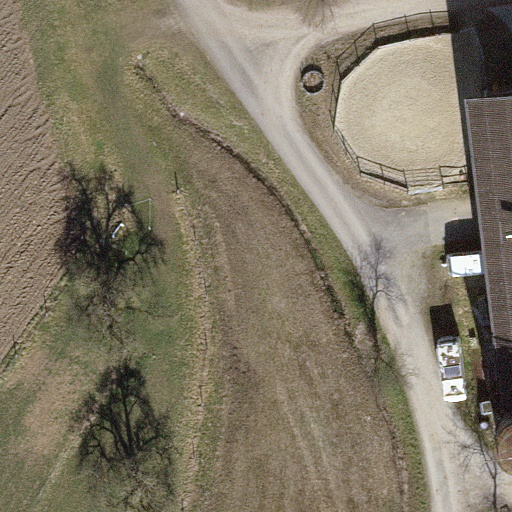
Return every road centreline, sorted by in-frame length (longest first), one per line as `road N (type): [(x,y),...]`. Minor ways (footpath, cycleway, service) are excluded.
road 1 (track): [(187,0),(193,27),(292,110),(464,379),(476,511)]
road 2 (unknown): [(193,27),(301,24),(415,0)]
